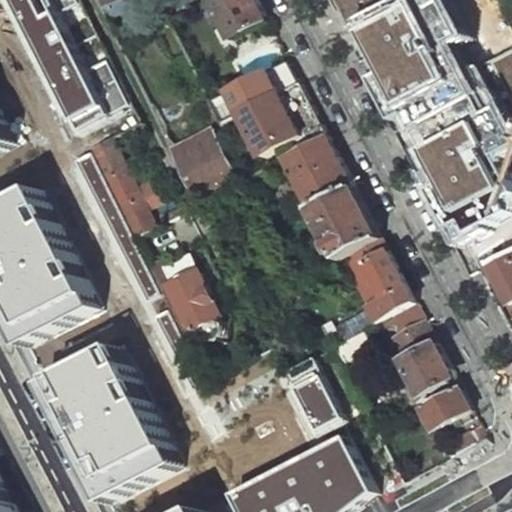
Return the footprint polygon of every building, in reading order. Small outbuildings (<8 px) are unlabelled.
[(58,0),(18,0),(83,134),(116,118),(58,0)] [(213,0),(173,21),(180,34),(198,25),(196,21),(210,14),(219,7),(237,41),(271,22),(259,0),(213,0)] [(404,0),(339,0),(467,244),(511,220),(511,56),(475,75),(461,48),(476,40),(457,4),(441,12),(434,0),(409,0),(406,2),(404,0)] [(173,21),(124,47),(176,151),(227,125),(216,102),(180,34),(173,21)] [(293,63),(216,102),(227,125),(245,115),(304,85),(293,63)] [(304,85),(245,115),(274,168),(290,160),(332,137),(304,85)] [(0,158),(23,147),(0,102),(0,158)] [(146,123),(137,128),(144,142),(153,138),(146,123)] [(290,160),(317,211),(359,189),(358,187),(332,137),(290,160)] [(116,139),(96,150),(98,154),(110,179),(130,169),(116,139)] [(98,154),(80,163),(149,305),(167,296),(98,154)] [(148,235),(160,229),(152,211),(167,204),(157,184),(142,191),(130,169),(110,179),(141,239),(148,235)] [(46,186),(0,209),(0,288),(32,349),(108,311),(46,186)] [(317,211),(344,262),(352,257),(386,240),(359,189),(317,211)] [(187,206),(164,219),(167,225),(191,212),(187,206)] [(148,235),(141,239),(163,284),(190,271),(180,252),(161,262),(148,235)] [(356,274),(383,325),(398,316),(420,304),(386,240),(352,257),(359,272),(356,274)] [(511,256),(493,267),(511,302),(511,256)] [(203,272),(167,290),(189,335),(198,331),(202,340),(211,342),(217,342),(219,341),(221,339),(223,336),(227,328),(223,319),(225,317),(203,272)] [(431,324),(420,304),(398,316),(409,336),(400,341),(411,361),(408,363),(423,391),(414,395),(418,403),(454,384),(449,375),(456,371),(431,324)] [(173,311),(159,319),(199,392),(213,384),(173,311)] [(352,373),(383,357),(370,331),(339,347),(347,364),(352,373)] [(128,348),(52,386),(114,507),(190,468),(128,348)] [(240,498),(247,511),(361,511),(370,506),(384,495),(354,438),(347,424),(351,421),(320,359),(294,373),(333,449),(240,498)] [(347,364),(337,369),(344,382),(354,377),(352,373),(347,364)] [(465,388),(420,413),(433,436),(457,423),(459,428),(474,420),(472,415),(478,412),(465,388)] [(485,427),(475,433),(481,444),(491,439),(485,427)] [(456,457),(481,444),(475,433),(451,446),(456,457)] [(20,511),(0,472),(0,511),(20,511)]
